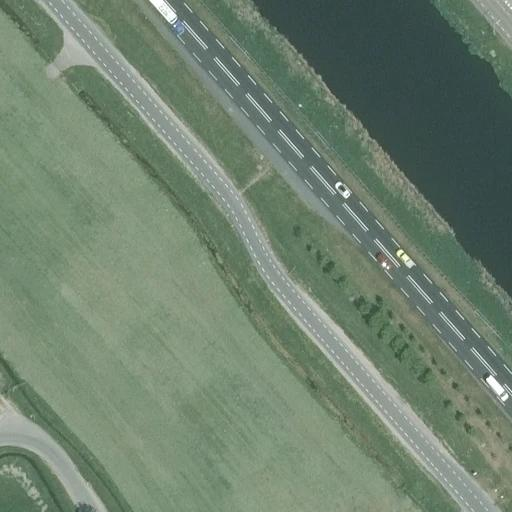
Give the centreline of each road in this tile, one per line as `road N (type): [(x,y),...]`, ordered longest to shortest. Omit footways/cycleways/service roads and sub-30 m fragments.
road 1 (unclassified): [(478,511),(270,275),(230,201),(51,0)]
road 2 (primary): [(511,395),(161,0)]
road 3 (unclassified): [(0,435),(35,438),(56,455),(90,511)]
